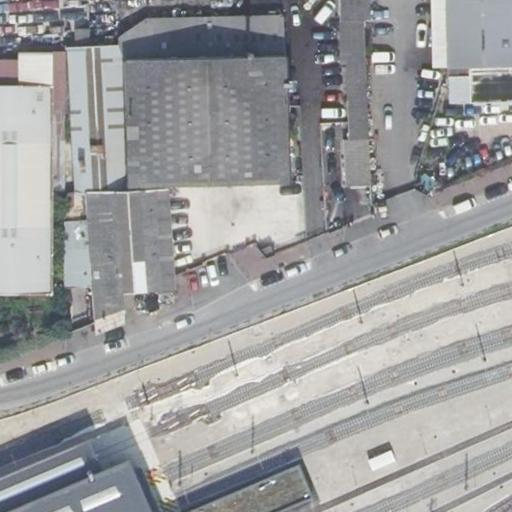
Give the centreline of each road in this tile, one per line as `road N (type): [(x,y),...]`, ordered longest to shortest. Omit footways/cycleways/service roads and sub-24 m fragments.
road 1 (unclassified): [(0,397),(511,209)]
road 2 (unknown): [(402,250),(397,0)]
